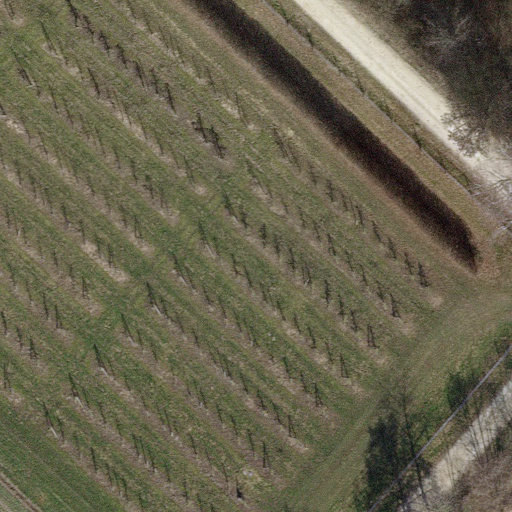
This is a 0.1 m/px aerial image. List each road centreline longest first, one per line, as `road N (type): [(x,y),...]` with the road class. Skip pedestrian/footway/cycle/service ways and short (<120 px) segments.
road 1 (track): [(317,0),(511,193)]
road 2 (track): [(411,511),(511,396)]
